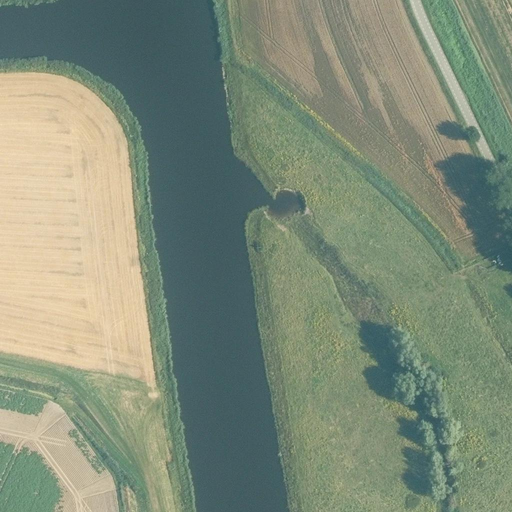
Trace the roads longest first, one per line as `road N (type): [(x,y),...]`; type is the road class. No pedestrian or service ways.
road 1 (unclassified): [(511,205),(415,0)]
road 2 (track): [(63,382),(138,471),(155,511)]
